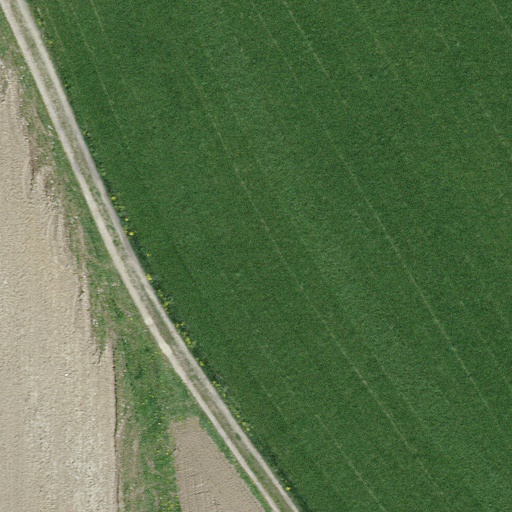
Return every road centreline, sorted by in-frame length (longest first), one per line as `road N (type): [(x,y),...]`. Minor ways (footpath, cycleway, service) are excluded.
road 1 (track): [(257,511),(129,342),(0,0)]
road 2 (track): [(129,342),(155,511)]
